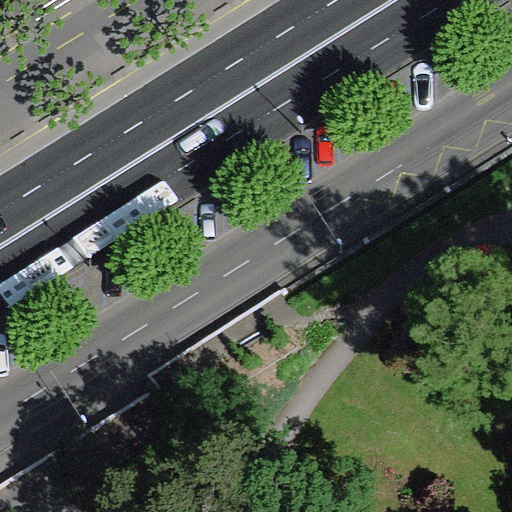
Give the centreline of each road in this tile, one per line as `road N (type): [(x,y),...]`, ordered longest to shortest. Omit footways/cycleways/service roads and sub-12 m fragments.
road 1 (unclassified): [(0,420),(511,98)]
road 2 (primary): [(0,250),(396,0)]
